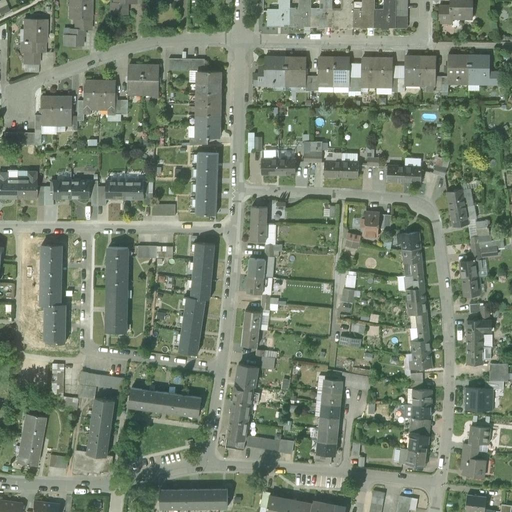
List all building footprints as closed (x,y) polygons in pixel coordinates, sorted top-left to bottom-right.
[(0,0),(0,14),(0,15),(11,10),(5,0),(0,0)] [(84,30),(90,30),(90,9),(92,9),(91,0),(69,0),(69,6),(74,6),(74,19),(76,19),(76,29),(84,30)] [(279,0),(279,8),(289,9),(289,8),(290,8),(289,0),(279,0)] [(299,0),(299,8),(301,8),(301,9),(311,9),(311,8),(311,0),(299,0)] [(320,0),(320,8),(322,8),(322,10),(332,10),(332,8),(332,9),(332,0),(320,0)] [(332,8),(332,10),(332,25),(332,29),(333,30),(339,30),(340,29),(346,29),(346,26),(353,26),(353,9),(353,0),(343,0),(343,9),(332,9),(332,8)] [(364,0),(364,9),(353,9),(353,26),(353,28),(360,28),(360,29),(368,29),(368,25),(374,25),(374,9),(374,0),(364,0)] [(385,0),(385,9),(374,9),(374,25),(374,28),(381,28),(381,30),(389,30),(389,25),(395,25),(396,25),(396,16),(396,10),(396,4),(396,0),(385,0)] [(453,18),(473,19),(473,0),(449,0),(450,6),(450,18),(453,18)] [(111,14),(127,14),(127,3),(118,3),(118,2),(111,2),(111,14)] [(439,18),(450,18),(450,6),(439,6),(439,18)] [(284,24),(289,24),(289,9),(279,8),(279,11),(268,11),(267,26),(281,26),(284,26),(284,24)] [(289,8),(289,9),(289,24),(289,26),(296,27),(296,28),(304,29),(304,24),(311,24),(311,9),(301,9),(301,8),(299,8),(290,8),(289,8)] [(311,8),(311,9),(311,24),(311,27),(318,27),(318,29),(325,29),(325,25),(332,25),(332,10),(322,10),(322,8),(320,8),(311,8)] [(407,28),(407,16),(396,16),(396,25),(395,25),(395,28),(407,28)] [(27,27),(27,39),(30,39),(30,49),(30,50),(38,50),(43,51),(44,31),(46,31),(46,18),(23,17),(23,27),(27,27)] [(17,39),(21,39),(23,39),(23,38),(25,38),(25,39),(27,39),(27,27),(23,27),(18,27),(17,39)] [(82,45),(82,36),(70,35),(64,35),(64,45),(82,45)] [(24,49),(30,49),(30,39),(27,39),(25,39),(25,38),(23,38),(23,39),(21,39),(20,51),(24,51),(24,49)] [(23,62),(38,62),(38,50),(30,50),(30,49),(24,49),(24,51),(23,62)] [(458,78),(469,79),(469,55),(460,55),(460,56),(448,56),(448,76),(448,84),(458,84),(458,78)] [(478,55),(469,55),(469,79),(469,81),(479,81),(479,84),(499,85),(499,76),(499,72),(490,72),(490,56),(478,56),(478,55)] [(405,85),(420,85),(421,57),(412,56),(412,57),(405,57),(405,60),(405,67),(405,78),(405,85)] [(285,82),(285,80),(286,57),(277,57),(265,57),(265,66),(265,73),(259,73),(259,84),(259,85),(275,86),(275,81),(285,82)] [(295,57),(286,57),(285,80),(296,81),(296,86),(306,86),(306,76),(306,58),(295,58),(295,57)] [(319,86),(334,86),(334,58),(325,57),(325,58),(319,58),(318,76),(318,86),(319,86)] [(430,57),(421,57),(420,85),(435,85),(436,85),(436,76),(436,58),(430,58),(430,57)] [(343,58),(334,58),(334,86),(349,86),(349,77),(350,65),(350,59),(343,59),(343,58)] [(362,87),(377,87),(377,58),(368,58),(368,59),(362,59),(362,65),(362,77),(361,86),(362,87)] [(377,58),(377,87),(387,87),(392,87),(393,77),(393,66),(393,59),(386,59),(377,58)] [(38,62),(23,62),(23,72),(37,72),(38,62)] [(128,94),(144,94),(144,65),(134,65),(134,66),(128,66),(128,94)] [(153,65),(144,65),(144,94),(153,94),(153,97),(159,97),(160,67),(153,67),(153,65)] [(190,82),(198,82),(198,71),(193,71),(190,71),(190,82)] [(198,71),(198,82),(221,83),(221,71),(205,71),(199,71),(198,71)] [(91,109),(100,109),(100,80),(92,80),(92,81),(85,81),(84,101),(84,113),(85,113),(91,113),(91,109)] [(110,81),(100,80),(100,109),(108,109),(108,114),(115,114),(115,100),(116,82),(110,81)] [(296,91),(296,86),(296,81),(285,80),(285,82),(285,91),(296,91)] [(285,91),(285,82),(275,81),(275,86),(275,91),(285,91)] [(479,91),(479,84),(479,81),(469,81),(469,84),(469,91),(479,91)] [(198,82),(197,93),(220,94),(221,83),(198,82)] [(197,93),(197,104),(220,105),(220,94),(197,93)] [(42,124),(56,125),(57,96),(47,96),(47,97),(42,97),(42,114),(42,124)] [(65,97),(57,96),(56,125),(66,125),(71,125),(72,125),(72,115),(72,98),(65,97)] [(197,104),(197,115),(220,116),(220,105),(197,104)] [(197,115),(197,126),(220,127),(220,116),(197,115)] [(41,129),(41,134),(56,134),(56,132),(56,125),(42,124),(42,129),(41,129)] [(219,137),(220,127),(197,126),(196,136),(196,137),(207,137),(219,137)] [(189,136),(189,146),(207,145),(207,137),(196,137),(196,136),(189,136)] [(316,151),(322,151),(322,141),(311,141),(311,142),(311,148),(316,148),(316,151)] [(368,158),(374,158),(374,149),(366,148),(366,158),(368,158)] [(262,159),(279,159),(279,150),(262,149),(262,151),(262,159)] [(279,159),(295,159),(295,151),(279,150),(279,159)] [(316,151),(310,151),(310,154),(310,162),(322,163),(322,151),(316,151)] [(326,157),(326,161),(342,161),(342,153),(333,153),(333,157),(326,157)] [(342,161),(357,162),(358,154),(342,153),(342,161)] [(198,154),(197,169),(218,170),(218,154),(198,154)] [(438,157),(436,165),(441,167),(444,159),(438,157)] [(405,158),(405,166),(421,167),(421,159),(405,158)] [(261,175),(279,175),(279,159),(262,159),(261,175)] [(295,159),(279,159),(279,175),(296,175),(296,159),(295,159)] [(444,159),(441,167),(447,169),(450,161),(444,159)] [(325,177),(342,177),(342,161),(326,161),(325,161),(325,163),(325,177)] [(357,162),(342,161),(342,177),(359,178),(359,162),(357,162)] [(387,181),(404,182),(405,166),(388,165),(387,181)] [(439,175),(441,167),(436,165),(433,174),(439,175)] [(421,167),(405,166),(404,182),(421,183),(422,167),(421,167)] [(445,177),(447,169),(441,167),(439,175),(445,177)] [(197,169),(197,183),(217,184),(218,170),(197,169)] [(27,170),(27,171),(27,177),(17,178),(17,198),(35,198),(35,192),(36,186),(36,170),(27,170)] [(57,171),(57,180),(71,180),(71,172),(57,171)] [(0,197),(17,198),(17,178),(8,177),(0,177),(0,197)] [(52,198),(71,198),(71,180),(57,180),(55,180),(55,189),(51,189),(51,198),(52,198)] [(90,197),(90,190),(90,189),(87,189),(87,180),(71,180),(71,198),(90,198),(90,197)] [(111,180),(110,180),(109,189),(106,190),(105,198),(106,198),(125,199),(125,181),(111,180)] [(141,181),(125,181),(125,199),(143,199),(144,199),(144,193),(144,190),(140,190),(141,181)] [(144,193),(148,193),(149,182),(149,181),(141,181),(140,190),(144,190),(144,193)] [(461,184),(462,190),(463,190),(471,189),(479,187),(478,181),(461,184)] [(197,183),(197,199),(217,200),(217,184),(197,183)] [(50,189),(50,186),(44,186),(44,192),(44,204),(52,204),(52,198),(51,198),(51,189),(50,189)] [(92,205),(98,205),(98,187),(92,186),(92,190),(90,190),(90,197),(92,198),(92,205)] [(106,187),(98,187),(98,205),(106,205),(106,198),(105,198),(106,190),(106,187)] [(471,189),(463,190),(466,207),(474,205),(471,189)] [(447,193),(450,209),(466,207),(463,190),(462,190),(447,193)] [(37,204),(44,204),(44,192),(35,192),(35,198),(37,198),(37,204)] [(143,206),(152,207),(152,205),(153,193),(148,193),(144,193),(144,199),(143,199),(143,206)] [(216,215),(217,200),(197,199),(196,215),(216,215)] [(175,205),(152,205),(152,207),(152,216),(175,216),(175,205)] [(466,207),(468,220),(476,219),(477,219),(475,205),(474,205),(466,207)] [(252,206),(251,223),(267,224),(267,207),(252,206)] [(467,215),(466,207),(450,209),(453,226),(469,223),(468,220),(467,215)] [(365,236),(378,237),(379,229),(380,215),(380,213),(366,212),(366,219),(363,219),(362,220),(361,226),(362,227),(365,227),(365,236)] [(362,220),(363,219),(353,218),(352,226),(362,227),(361,226),(362,220)] [(469,223),(470,237),(477,237),(476,229),(478,229),(476,222),(476,219),(468,220),(469,223)] [(476,222),(478,229),(489,227),(487,221),(476,222)] [(251,240),(266,241),(266,240),(274,240),(275,224),(267,224),(251,223),(251,240)] [(490,235),(489,227),(478,229),(476,229),(477,237),(479,236),(490,235)] [(349,233),(347,239),(346,246),(358,249),(359,242),(361,236),(349,233)] [(409,234),(402,235),(402,240),(403,250),(421,249),(419,233),(409,234)] [(392,242),(384,240),(383,248),(391,249),(392,242)] [(492,241),(479,242),(480,248),(481,248),(482,250),(497,249),(502,248),(501,240),(492,241)] [(197,242),(195,260),(213,261),(215,243),(197,242)] [(44,341),(65,341),(66,304),(61,304),(62,244),(41,244),(39,304),(45,304),(44,341)] [(138,257),(156,257),(156,246),(138,246),(138,257)] [(173,246),(156,246),(156,257),(173,257),(173,246)] [(107,330),(126,330),(128,247),(108,247),(108,264),(107,264),(107,270),(108,270),(107,306),(107,312),(107,330)] [(483,260),(482,257),(482,250),(481,248),(480,248),(472,249),(473,260),(476,260),(481,260),(483,260)] [(422,261),(421,249),(403,250),(405,263),(412,262),(422,261)] [(497,249),(482,250),(482,257),(497,255),(497,249)] [(272,278),(274,257),(265,257),(265,260),(264,277),(272,278)] [(250,259),(249,276),(264,277),(265,260),(250,259)] [(483,260),(481,260),(482,269),(477,269),(478,277),(488,276),(486,259),(483,260)] [(195,260),(194,276),(212,278),(213,261),(195,260)] [(460,262),(462,279),(478,277),(477,269),(476,260),(473,260),(460,262)] [(412,262),(413,276),(423,275),(422,267),(422,264),(422,261),(412,262)] [(404,263),(405,276),(413,276),(412,262),(405,263),(404,263)] [(345,289),(355,290),(356,276),(347,275),(345,289)] [(424,284),(423,275),(413,276),(414,289),(424,288),(424,284)] [(194,276),(192,293),(206,294),(210,294),(212,278),(194,276)] [(262,294),(264,277),(249,276),(247,292),(262,294)] [(399,290),(407,290),(405,276),(398,277),(399,290)] [(405,276),(407,290),(414,289),(413,276),(405,276)] [(264,277),(262,294),(270,294),(272,278),(264,277)] [(480,294),(478,277),(462,279),(464,296),(480,294)] [(408,302),(426,300),(424,288),(414,289),(407,290),(408,302)] [(344,289),(343,295),(342,301),(353,303),(354,297),(355,290),(345,289),(344,289)] [(190,292),(188,310),(205,312),(206,294),(192,293),(190,292)] [(427,313),(426,300),(408,302),(409,315),(410,315),(417,314),(427,313)] [(470,305),(470,313),(481,312),(481,306),(481,304),(470,305)] [(261,312),(259,329),(268,330),(270,310),(261,309),(261,312)] [(188,310),(186,327),(203,329),(205,312),(188,310)] [(246,311),(244,328),(259,329),(261,312),(246,311)] [(370,314),(362,313),(361,320),(369,321),(370,314)] [(417,314),(418,327),(428,326),(427,313),(417,314)] [(370,314),(369,321),(378,323),(380,316),(370,314)] [(467,320),(467,347),(483,347),(483,331),(492,331),(492,320),(467,320)] [(365,327),(355,325),(354,332),(364,333),(365,327)] [(429,339),(428,326),(418,327),(419,340),(429,339)] [(201,347),(203,329),(186,327),(184,345),(201,347)] [(411,328),(412,341),(419,340),(418,327),(411,328)] [(257,346),(259,329),(244,328),(242,344),(257,346)] [(341,345),(352,347),(352,346),(353,340),(342,338),(341,345)] [(412,341),(413,354),(431,352),(429,339),(419,340),(412,341)] [(353,340),(352,346),(360,348),(361,341),(353,340)] [(483,364),(483,360),(483,347),(467,347),(468,364),(483,364)] [(492,347),(483,347),(483,360),(492,360),(492,347)] [(374,354),(365,352),(364,360),(372,361),(374,354)] [(413,354),(414,364),(415,369),(432,368),(431,352),(413,354)] [(414,364),(413,354),(403,355),(406,379),(411,378),(411,373),(410,370),(410,364),(414,364)] [(276,358),(265,356),(263,356),(261,368),(274,370),(276,358)] [(366,376),(372,377),(372,376),(373,372),(360,369),(360,368),(355,367),(354,368),(355,361),(345,360),(343,372),(349,373),(355,374),(360,375),(366,376)] [(504,381),(508,381),(508,364),(490,364),(490,381),(504,381)] [(254,385),(256,385),(258,368),(239,365),(236,382),(254,385)] [(80,383),(87,383),(88,373),(82,372),(80,383)] [(87,384),(124,389),(125,378),(88,373),(87,383),(87,384)] [(355,374),(349,373),(347,386),(352,387),(355,374)] [(412,381),(423,381),(423,373),(411,373),(411,378),(412,381)] [(324,391),(326,376),(319,375),(318,391),(324,391)] [(326,376),(324,391),(341,393),(342,386),(342,380),(336,380),(336,377),(326,376)] [(372,377),(366,376),(364,389),(370,390),(372,377)] [(281,389),(289,390),(290,380),(283,379),(281,389)] [(486,381),(486,388),(493,389),(504,389),(504,381),(490,381),(486,381)] [(236,382),(234,400),(251,403),(254,385),(236,382)] [(78,395),(94,398),(96,387),(86,386),(80,385),(78,395)] [(139,407),(148,408),(150,391),(143,390),(143,389),(133,388),(132,395),(131,395),(129,405),(135,406),(136,404),(139,405),(139,406),(139,407)] [(486,388),(467,388),(466,409),(489,409),(489,398),(493,398),(493,389),(486,388)] [(62,396),(62,390),(51,389),(51,395),(62,396),(61,407),(77,409),(78,398),(62,396)] [(160,408),(164,409),(166,391),(157,390),(156,392),(150,391),(148,408),(155,409),(155,406),(160,407),(160,408)] [(414,404),(415,404),(432,405),(432,391),(414,390),(414,404)] [(173,412),(181,413),(183,395),(176,394),(176,393),(166,391),(164,409),(168,409),(169,408),(174,409),(173,410),(173,412)] [(324,391),(323,404),(340,405),(341,393),(324,391)] [(191,396),(183,395),(181,413),(189,414),(189,412),(189,411),(195,412),(194,413),(199,414),(201,404),(200,404),(201,396),(191,395),(191,396)] [(89,450),(106,452),(110,419),(113,400),(96,397),(94,417),(89,450)] [(249,421),(251,403),(234,400),(231,418),(249,421)] [(323,404),(322,416),(339,418),(340,405),(323,404)] [(408,404),(405,404),(405,418),(415,418),(415,404),(414,404),(408,404)] [(431,419),(432,405),(415,404),(415,418),(431,419)] [(17,460),(37,464),(45,417),(25,414),(17,460)] [(322,416),(321,428),(338,430),(339,418),(322,416)] [(246,435),(249,421),(231,418),(228,437),(246,440),(246,435)] [(423,419),(423,426),(431,427),(431,420),(423,419)] [(430,434),(431,427),(423,426),(422,434),(430,434)] [(479,444),(488,445),(490,428),(473,426),(471,443),(479,444)] [(321,428),(319,441),(337,442),(338,430),(321,428)] [(411,449),(427,451),(429,436),(413,434),(411,449)] [(247,446),(258,448),(260,437),(249,435),(248,440),(247,446)] [(246,440),(228,437),(226,447),(244,450),(246,440)] [(281,441),(270,439),(269,449),(279,451),(281,441)] [(279,451),(286,452),(288,440),(281,439),(281,441),(279,451)] [(294,441),(288,440),(286,452),(292,453),(293,452),(294,441)] [(335,455),(337,442),(319,441),(318,453),(332,455),(335,455)] [(353,443),(352,455),(359,455),(361,443),(353,443)] [(74,469),(88,471),(89,469),(100,470),(101,468),(110,469),(112,452),(106,452),(89,450),(77,448),(74,469)] [(406,464),(425,467),(427,451),(411,449),(402,448),(400,463),(406,464)] [(477,460),(478,451),(464,449),(463,458),(477,460)] [(318,453),(315,452),(315,461),(332,463),(332,455),(318,453)] [(48,465),(66,468),(68,457),(50,454),(48,465)] [(468,477),(483,479),(485,460),(477,460),(463,458),(462,470),(468,471),(468,477)] [(194,507),(210,507),(210,490),(198,490),(198,489),(197,489),(197,490),(194,490),(194,507)] [(221,490),(210,490),(210,507),(227,507),(227,489),(226,489),(226,490),(222,490),(222,489),(221,489),(221,490)] [(160,507),(177,507),(177,490),(165,490),(164,490),(161,490),(160,490),(160,507)] [(177,507),(194,507),(194,490),(189,490),(188,490),(177,490),(177,507)] [(369,511),(381,511),(385,493),(374,490),(369,511)] [(262,503),(268,504),(270,494),(270,492),(265,491),(262,503)] [(266,511),(277,511),(281,497),(270,494),(268,504),(266,511)] [(400,495),(396,511),(409,511),(410,509),(412,498),(400,495)] [(467,510),(479,511),(485,511),(486,510),(487,497),(468,495),(466,511),(467,511),(467,510)] [(277,511),(289,511),(292,499),(281,497),(277,511)] [(418,499),(412,498),(410,509),(416,511),(418,499)] [(0,511),(6,511),(8,501),(0,499),(0,511)] [(289,511),(300,511),(302,501),(292,499),(289,511)] [(32,511),(45,511),(47,502),(34,500),(32,511)] [(311,511),(322,511),(325,503),(314,500),(313,503),(311,511)] [(20,511),(21,503),(8,501),(6,511),(20,511)] [(311,511),(313,503),(302,501),(300,511),(311,511)] [(58,511),(60,504),(47,502),(45,511),(58,511)] [(322,511),(333,511),(335,505),(325,503),(322,511)]
